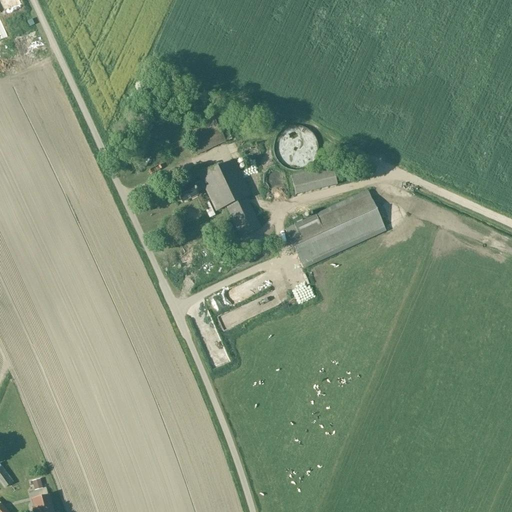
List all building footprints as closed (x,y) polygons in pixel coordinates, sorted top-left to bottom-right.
[(0,0),(3,8),(22,2),(21,0),(0,0)] [(0,38),(11,34),(0,6),(0,38)] [(225,143),(213,117),(185,130),(197,156),(225,143)] [(280,129),(286,156),(299,154),(300,158),(313,155),(311,150),(320,149),(317,136),(315,136),(313,127),(307,128),(306,123),(280,129)] [(232,139),(228,129),(222,132),(227,141),(232,139)] [(250,196),(233,161),(198,177),(200,181),(192,185),(191,183),(175,190),(181,204),(198,196),(196,193),(204,189),(215,212),(225,207),(240,238),(260,228),(246,198),(250,196)] [(336,185),(331,166),(290,177),(295,196),(336,185)] [(302,268),(384,230),(367,193),(285,231),(302,268)] [(263,220),(276,216),(271,202),(258,206),(263,220)] [(213,292),(226,326),(278,307),(275,298),(277,298),(273,285),(247,294),(246,291),(253,289),(253,287),(266,282),(262,273),(255,275),(256,277),(213,292)] [(13,483),(2,467),(0,468),(0,481),(5,488),(13,483)] [(43,489),(40,479),(32,482),(35,491),(43,489)] [(51,511),(48,497),(33,501),(35,511),(51,511)]
